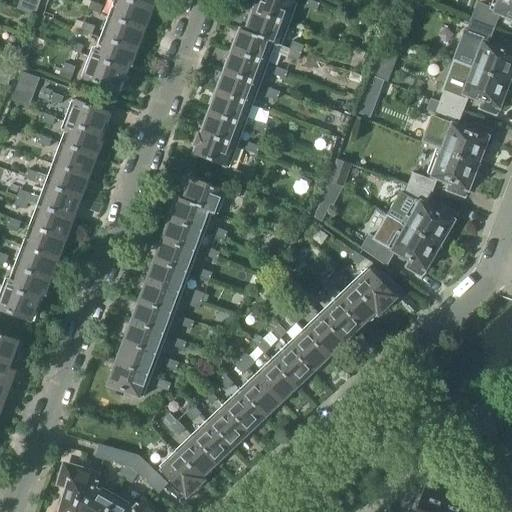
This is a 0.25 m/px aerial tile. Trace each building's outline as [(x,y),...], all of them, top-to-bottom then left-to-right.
[(19,0),(16,9),(34,16),(40,0),(19,0)] [(122,0),(113,0),(107,18),(142,31),(145,22),(148,21),(151,13),(150,10),(122,0)] [(122,0),(150,10),(153,1),(156,1),(156,0),(122,0)] [(254,0),(251,11),(287,25),(295,3),(285,0),(254,0)] [(306,0),(304,7),(316,11),(318,3),(309,0),(306,0)] [(378,0),(372,16),(383,20),(390,0),(378,0)] [(511,0),(492,0),(490,8),(489,10),(498,14),(511,19),(511,0)] [(87,10),(98,14),(101,7),(90,3),(87,10)] [(477,3),(470,21),(492,29),(495,23),(498,14),(489,10),(490,8),(477,3)] [(248,25),(246,32),(274,43),(300,53),(303,45),(292,41),(291,42),(282,38),(287,25),(251,11),(246,24),(248,25)] [(103,30),(100,38),(135,52),(138,43),(141,42),(143,34),(142,31),(107,18),(103,30)] [(492,29),(470,21),(466,32),(488,40),(492,29)] [(80,30),(91,35),(94,27),(82,23),(80,30)] [(233,50),(232,52),(267,64),(271,52),(285,58),(286,56),(297,60),(300,53),(274,43),(246,32),(240,30),(237,39),(235,38),(231,49),(233,50)] [(92,49),(88,58),(123,71),(126,64),(130,66),(130,64),(133,63),(136,55),(134,52),(135,52),(100,38),(95,50),(92,49)] [(467,66),(467,68),(511,85),(511,82),(511,73),(511,69),(511,47),(510,46),(508,46),(507,47),(505,47),(504,48),(503,49),(502,51),(477,41),(470,58),(467,57),(466,53),(463,52),(459,53),(456,62),(467,66)] [(68,50),(79,54),(82,47),(71,43),(68,50)] [(225,70),(224,72),(259,85),(267,64),(232,52),(229,60),(227,59),(223,69),(225,70)] [(123,71),(88,58),(81,79),(116,91),(119,83),(121,84),(123,83),(127,74),(125,72),(123,71)] [(60,71),(72,75),(74,68),(63,64),(60,71)] [(272,74),(283,79),(286,71),(274,67),(272,74)] [(511,85),(467,68),(457,93),(466,96),(483,102),(482,104),(482,105),(483,107),(483,108),(484,110),(485,111),(487,111),(489,112),(490,112),(492,112),(493,111),(494,110),(495,109),(496,107),(498,108),(504,92),(507,93),(508,95),(510,95),(508,92),(511,85)] [(25,100),(35,77),(21,71),(11,95),(25,100)] [(219,80),(214,92),(251,106),(259,85),(224,72),(221,81),(219,80)] [(264,95),(275,99),(278,92),(267,87),(264,95)] [(439,102),(439,103),(461,112),(466,101),(443,92),(443,93),(434,90),(430,99),(439,102)] [(212,105),(209,113),(244,126),(251,106),(214,92),(210,104),(212,105)] [(49,100),(60,105),(63,97),(52,93),(49,100)] [(461,112),(439,103),(430,100),(426,111),(457,122),(461,112)] [(69,108),(64,122),(98,135),(99,134),(101,135),(104,133),(107,125),(105,123),(103,122),(107,113),(72,101),(69,108)] [(204,126),(201,134),(236,147),(244,126),(209,113),(208,116),(206,115),(203,125),(204,126)] [(41,122),(52,126),(55,118),(44,114),(41,122)] [(251,129),(262,133),(265,126),(254,121),(251,129)] [(60,144),(64,145),(95,157),(95,156),(98,154),(101,146),(99,144),(100,142),(96,141),(98,135),(64,122),(61,130),(64,132),(60,144)] [(429,147),(436,149),(480,167),(483,158),(486,156),(486,155),(483,156),(480,155),(486,138),(485,138),(485,137),(485,136),(485,135),(485,133),(484,132),(483,131),(482,130),(481,129),(479,128),(478,128),(476,129),(474,129),(473,130),(472,131),(471,133),(446,123),(439,140),(433,138),(429,147)] [(236,147),(201,134),(200,137),(198,136),(195,146),(197,147),(193,155),(228,168),(236,147)] [(31,142),(37,144),(48,148),(51,140),(40,136),(39,138),(33,136),(31,142)] [(243,150),(255,154),(258,146),(246,142),(243,150)] [(64,145),(56,166),(87,177),(87,176),(90,175),(93,167),(92,165),(95,157),(64,145)] [(480,167),(436,149),(426,175),(451,184),(450,186),(450,187),(451,189),(451,190),(452,192),(453,193),(455,193),(457,194),(459,194),(460,194),(461,193),(463,192),(463,191),(464,189),(466,190),(473,174),(476,175),(477,178),(478,177),(477,175),(480,167)] [(328,182),(343,188),(351,165),(336,159),(328,182)] [(44,185),(44,186),(79,199),(82,190),(85,189),(88,181),(87,179),(87,177),(56,166),(52,165),(47,178),(27,170),(24,178),(44,185)] [(233,178),(244,183),(247,175),(235,171),(233,178)] [(412,175),(407,186),(430,195),(434,183),(412,175)] [(178,199),(211,212),(217,215),(225,193),(191,180),(189,186),(187,185),(184,187),(180,199),(178,199)] [(44,186),(36,206),(71,219),(75,211),(77,209),(80,202),(79,199),(44,186)] [(227,194),(238,198),(241,190),(230,186),(227,194)] [(405,228),(441,249),(446,240),(449,239),(449,238),(446,239),(443,237),(452,222),(450,221),(451,220),(451,219),(451,218),(451,216),(451,215),(450,214),(449,213),(448,212),(446,211),(445,211),(443,211),(442,211),(440,212),(439,213),(438,214),(425,207),(430,195),(407,186),(403,196),(414,202),(400,225),(405,228)] [(19,190),(16,198),(28,202),(30,195),(19,190)] [(28,202),(16,198),(14,206),(25,210),(28,202)] [(173,213),(170,220),(203,233),(211,212),(178,199),(177,200),(175,201),(171,210),(173,213)] [(36,206),(29,226),(64,239),(64,238),(67,237),(70,229),(68,227),(71,219),(36,206)] [(6,226),(17,231),(20,223),(9,219),(6,226)] [(165,233),(162,240),(196,253),(203,233),(170,220),(170,221),(167,222),(164,231),(165,233)] [(29,226),(21,247),(56,260),(57,259),(59,258),(62,250),(61,247),(62,244),(64,239),(29,226)] [(213,236),(224,240),(227,233),(215,228),(213,236)] [(441,249),(405,228),(401,235),(396,232),(386,249),(393,253),(394,252),(411,262),(410,263),(410,265),(410,267),(410,268),(411,269),(412,271),(413,272),(415,272),(416,273),(417,273),(419,273),(420,272),(421,271),(422,270),(423,269),(424,270),(433,255),(436,256),(436,259),(438,259),(437,256),(441,249)] [(157,254),(155,261),(188,273),(196,253),(162,240),(162,241),(159,242),(156,251),(157,254)] [(359,250),(384,267),(390,257),(365,241),(359,250)] [(21,247),(13,268),(48,281),(49,278),(51,273),(54,272),(57,264),(56,261),(56,260),(21,247)] [(205,257),(216,261),(219,254),(207,249),(205,257)] [(348,257),(357,266),(364,259),(354,252),(348,257)] [(149,274),(147,282),(180,295),(188,273),(155,261),(154,262),(152,263),(148,272),(149,274)] [(5,279),(2,287),(37,300),(39,294),(43,295),(44,293),(46,292),(49,284),(48,282),(48,281),(13,268),(9,280),(5,279)] [(363,279),(353,288),(377,315),(379,314),(383,314),(388,308),(389,304),(394,298),(367,269),(360,276),(363,279)] [(197,277),(208,281),(211,274),(200,270),(197,277)] [(320,284),(328,293),(334,288),(325,279),(320,284)] [(140,301),(139,302),(173,315),(180,295),(147,282),(144,288),(142,289),(138,299),(140,301)] [(37,300),(2,287),(0,292),(0,310),(29,321),(32,313),(34,314),(37,313),(40,303),(39,301),(37,300)] [(334,288),(328,293),(334,300),(359,326),(364,321),(366,322),(369,322),(377,315),(353,288),(351,290),(348,287),(340,295),(334,288)] [(259,292),(264,299),(268,296),(263,289),(259,292)] [(192,290),(190,298),(201,302),(204,295),(192,290)] [(303,300),(312,308),(317,303),(309,294),(303,300)] [(201,302),(190,298),(187,305),(198,310),(201,302)] [(334,300),(318,315),(343,341),(348,337),(351,337),(358,330),(358,327),(359,326),(334,300)] [(132,322),(131,323),(165,336),(173,315),(139,302),(137,309),(134,310),(131,319),(132,322)] [(287,315),(296,323),(302,318),(293,309),(287,315)] [(318,315),(302,331),(327,356),(332,352),(335,352),(342,345),(342,342),(343,341),(318,315)] [(179,326),(190,330),(193,322),(182,318),(179,326)] [(124,342),(124,343),(158,356),(165,336),(131,323),(129,330),(126,331),(123,340),(124,342)] [(271,330),(280,339),(286,333),(277,324),(271,330)] [(302,331),(286,346),(311,371),(316,367),(319,367),(326,360),(326,357),(327,356),(302,331)] [(0,335),(0,359),(10,363),(10,362),(13,363),(16,362),(19,355),(18,352),(14,350),(18,342),(0,335)] [(171,346),(182,351),(185,343),(174,339),(171,346)] [(255,345),(264,354),(270,348),(261,340),(255,345)] [(116,363),(116,364),(150,377),(158,356),(124,343),(121,350),(119,352),(115,361),(116,363)] [(286,346),(270,361),(295,387),(300,382),(303,382),(310,376),(310,373),(311,371),(286,346)] [(246,355),(240,360),(248,369),(254,364),(246,355)] [(0,359),(0,382),(8,386),(8,385),(11,384),(14,375),(13,373),(14,371),(8,369),(10,363),(0,359)] [(163,367),(175,371),(178,364),(166,359),(163,367)] [(248,369),(240,360),(234,366),(242,375),(248,369)] [(270,361),(255,376),(279,402),(284,397),(287,397),(294,391),(294,388),(295,387),(270,361)] [(150,377),(116,364),(113,371),(111,372),(108,381),(109,384),(108,385),(110,386),(108,392),(122,397),(124,391),(142,398),(150,377)] [(218,381),(226,390),(232,384),(224,376),(218,381)] [(255,376),(238,391),(263,417),(264,417),(267,417),(274,410),(274,407),(279,402),(255,376)] [(156,387),(167,392),(170,384),(159,380),(156,387)] [(0,405),(0,406),(1,405),(3,404),(6,396),(5,393),(8,386),(0,382),(0,405)] [(202,396),(210,405),(216,399),(208,391),(202,396)] [(238,391),(222,407),(247,433),(248,432),(251,432),(258,426),(258,422),(263,417),(238,391)] [(186,411),(194,420),(200,415),(192,406),(186,411)] [(222,407),(207,421),(232,448),(232,447),(235,447),(242,441),(242,438),(247,433),(222,407)] [(170,426),(178,435),(184,430),(176,421),(170,426)] [(207,421),(191,437),(215,463),(216,462),(219,462),(226,456),(226,453),(232,448),(207,421)] [(457,443),(482,453),(491,429),(478,425),(457,443)] [(174,452),(177,455),(202,481),(202,482),(211,473),(211,470),(210,468),(215,463),(191,437),(174,452)] [(95,458),(123,467),(117,477),(131,484),(137,473),(157,493),(166,485),(137,457),(99,446),(95,458)] [(202,481),(177,455),(161,470),(186,497),(192,491),(196,491),(201,486),(202,481)] [(79,511),(93,489),(94,489),(98,475),(67,466),(63,477),(66,478),(63,487),(66,487),(59,511),(79,511)] [(421,494),(423,495),(416,511),(462,511),(464,510),(447,503),(451,494),(425,484),(421,494)] [(105,511),(113,500),(94,489),(93,489),(79,511),(105,511)] [(130,511),(131,511),(113,500),(105,511),(130,511)] [(131,511),(130,511),(154,511),(141,500),(131,511)]
